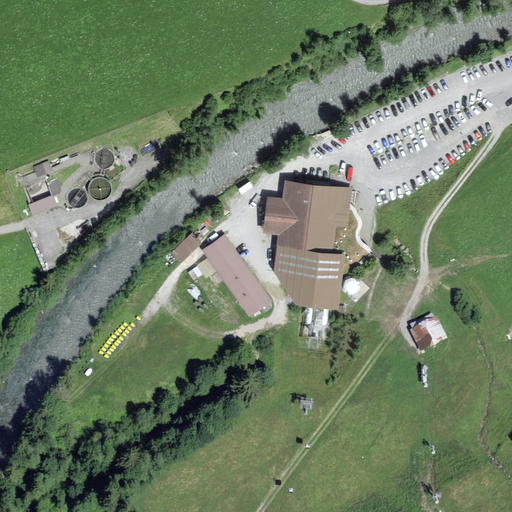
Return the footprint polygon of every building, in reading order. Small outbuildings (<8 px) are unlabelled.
[(48,183),(52,192),(61,188),(57,179),(48,183)] [(263,234),(279,235),(277,254),(343,261),(351,188),(284,181),(283,199),(267,197),(263,234)] [(33,212),(58,202),(54,191),(29,201),(33,212)] [(193,232),(171,249),(179,259),(201,242),(193,232)] [(225,233),(202,250),(253,316),(275,299),(225,233)] [(436,321),(409,334),(419,354),(445,341),(436,321)]
